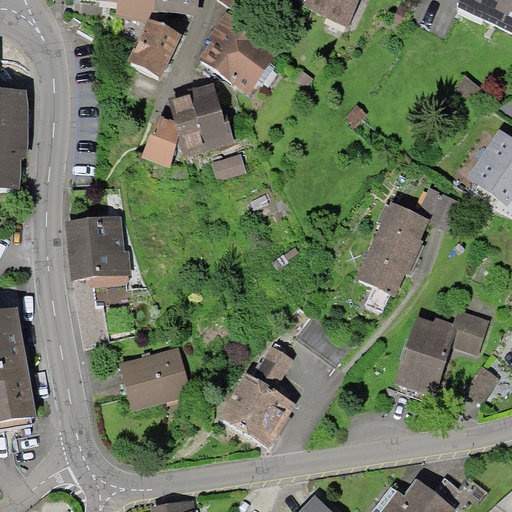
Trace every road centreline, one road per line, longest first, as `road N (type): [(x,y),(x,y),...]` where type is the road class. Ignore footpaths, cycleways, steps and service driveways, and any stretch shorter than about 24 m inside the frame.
road 1 (residential): [(10,0),(47,59),(53,108),(43,270),(84,464)]
road 2 (residential): [(103,489),(450,443),(511,422)]
road 3 (unknown): [(214,0),(206,36),(158,122)]
